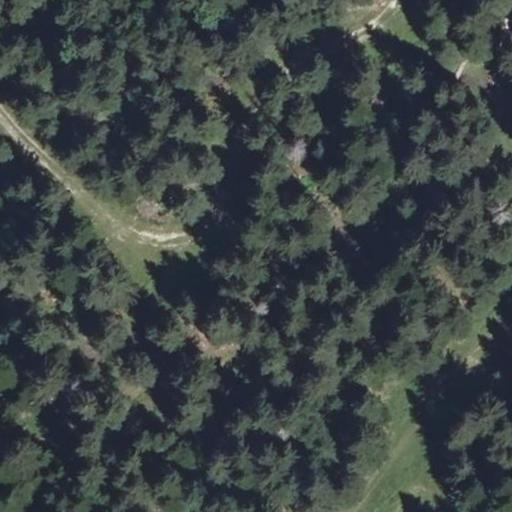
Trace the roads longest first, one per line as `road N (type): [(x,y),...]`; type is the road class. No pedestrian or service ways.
road 1 (track): [(416,0),(371,25),(302,31),(269,60),(238,204),(201,232),(146,241),(112,214),(87,167),(0,83)]
road 2 (track): [(347,511),(511,321)]
